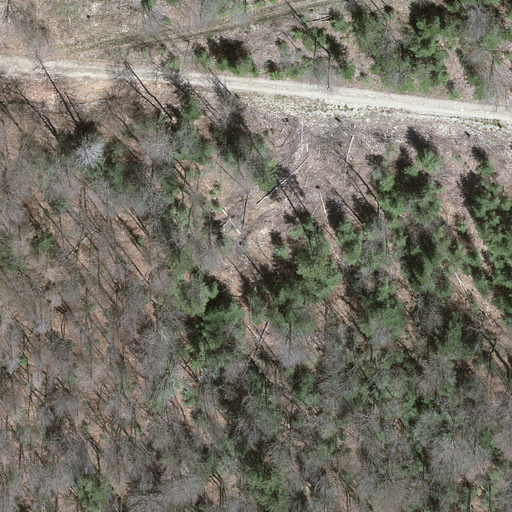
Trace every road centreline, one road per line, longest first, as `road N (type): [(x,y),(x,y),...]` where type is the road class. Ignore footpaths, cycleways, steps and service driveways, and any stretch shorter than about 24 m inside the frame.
road 1 (track): [(511,118),(299,91),(0,70)]
road 2 (track): [(39,74),(334,0)]
